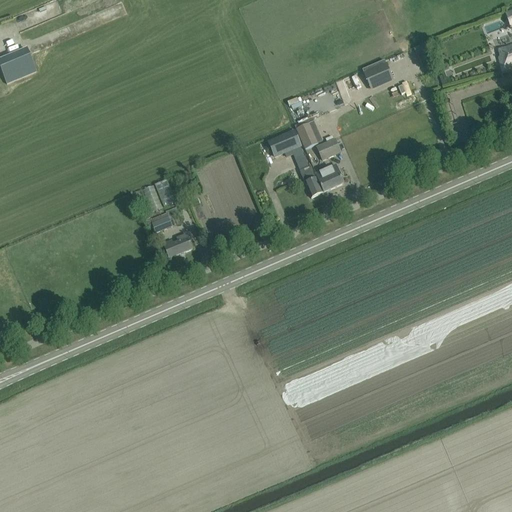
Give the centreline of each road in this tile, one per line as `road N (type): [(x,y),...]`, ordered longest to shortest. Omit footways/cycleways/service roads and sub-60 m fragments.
road 1 (secondary): [(0,381),(511,161)]
road 2 (unclassified): [(0,357),(511,138)]
